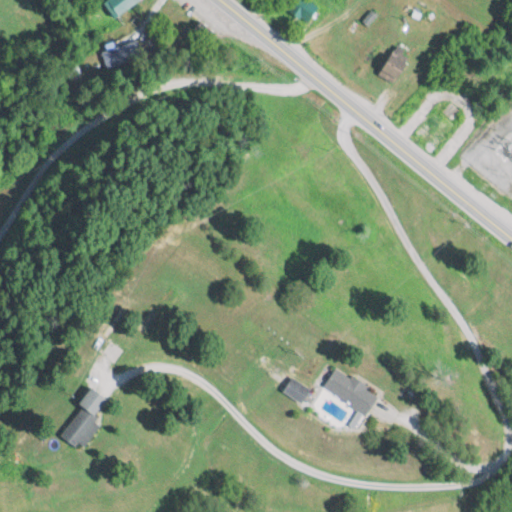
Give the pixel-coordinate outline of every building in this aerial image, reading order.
[(109,0),(119,13),(136,0),(109,0)] [(212,34),(173,0),(165,0),(160,7),(202,45),(212,34)] [(292,0),(286,11),(304,23),(316,5),(308,0),(292,0)] [(100,52),(106,69),(142,57),(136,39),(100,52)] [(373,71),(388,83),(409,56),(394,45),(373,71)] [(414,115),(431,132),(436,127),(419,110),(414,115)] [(320,387),(362,414),(376,394),(334,366),(320,387)] [(280,390),(297,403),(307,389),(290,376),(280,390)] [(99,420),(80,405),(58,435),(78,449),(99,420)]
